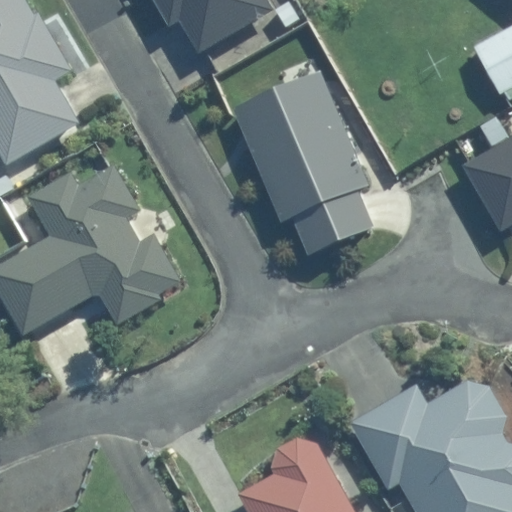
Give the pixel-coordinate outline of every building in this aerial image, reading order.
[(0,0),(0,153),(7,167),(90,123),(70,84),(86,76),(54,14),(42,21),(30,0),(0,0)] [(275,25),(261,0),(151,0),(174,43),(191,34),(205,62),(275,25)] [(511,34),(476,53),(503,102),(511,97),(511,34)] [(321,68),(238,102),(288,228),(299,224),(315,265),(384,238),(365,191),(369,189),(321,68)] [(472,156),(506,233),(511,229),(511,115),(483,128),(492,147),(472,156)] [(52,241),(0,269),(0,290),(29,343),(107,300),(124,332),(193,293),(165,242),(151,249),(137,223),(141,221),(107,159),(30,201),(52,241)] [(393,494),(405,487),(419,511),(511,511),(511,428),(483,380),(438,407),(423,381),(351,423),(393,494)] [(368,511),(326,435),(269,467),(276,479),(248,495),(257,511),(368,511)]
